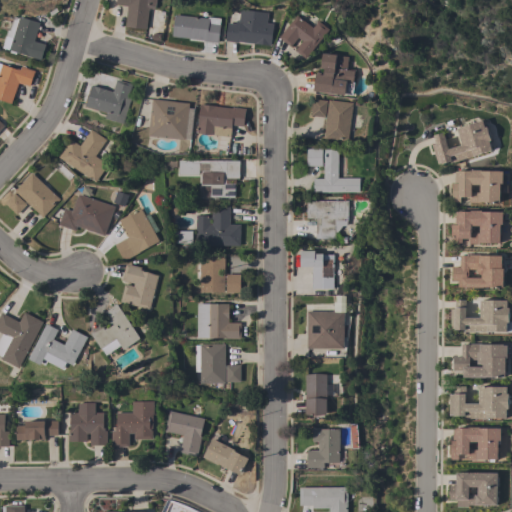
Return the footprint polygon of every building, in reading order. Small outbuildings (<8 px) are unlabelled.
[(155,0),(155,7),(154,7),(153,9),(148,9),(146,29),(125,27),(127,6),(116,5),(116,0),(155,0)] [(238,24),(240,9),(267,13),(266,23),(273,24),(272,31),(276,32),(275,38),(271,37),(270,45),(238,42),(238,43),(225,41),(227,23),(238,24)] [(204,41),(204,40),(171,36),(174,15),(207,19),(207,17),(220,18),(219,25),(220,25),(218,42),(204,41)] [(312,28),(317,21),(327,29),(304,59),(294,50),(301,41),(297,38),(290,47),(278,38),(295,15),(312,28)] [(34,41),(45,44),(40,60),(26,56),(26,55),(16,52),(15,54),(9,53),(10,50),(2,48),(7,30),(8,30),(12,17),(17,18),(18,17),(39,23),(34,41)] [(336,55),(335,56),(347,57),(346,70),(354,70),(352,82),(353,82),(352,95),(344,94),(344,95),(313,91),(315,74),(322,75),(323,69),(320,68),(321,53),(336,55)] [(11,104),(0,99),(0,64),(16,69),(16,68),(19,69),(20,66),(34,71),(29,87),(18,83),(11,104)] [(91,85),(112,92),(115,80),(131,84),(126,98),(129,99),(122,124),(104,119),(106,113),(84,106),(91,85)] [(189,103),(184,140),(148,136),(152,99),(189,103)] [(324,117),(310,115),(312,99),(326,101),(324,117)] [(352,103),(347,141),(323,139),(327,100),(352,103)] [(245,109),(243,126),(231,125),(231,128),(232,129),(231,136),(229,136),(229,137),(213,135),(196,133),(199,107),(203,107),(203,105),(232,108),(232,107),(245,109)] [(481,120),(484,127),(485,127),(490,140),(488,141),(491,150),(451,163),(450,161),(441,164),(440,163),(437,164),(431,145),(435,144),(432,136),(442,132),(448,149),(461,145),(456,128),(481,120)] [(58,157),(70,140),(79,146),(90,129),(105,140),(94,156),(107,165),(95,182),(58,157)] [(305,149),(321,149),(321,152),(323,152),(323,149),(337,149),(337,153),(345,153),(345,178),(359,178),(359,192),(312,192),(312,179),(323,179),(323,163),(321,163),(321,166),(305,166),(305,149)] [(239,178),(225,178),(225,184),(235,184),(234,197),(210,197),(210,186),(200,186),(201,171),(198,171),(198,174),(178,174),(178,160),(239,161),(239,178)] [(470,171),(470,170),(480,170),(480,171),(501,171),(501,184),(499,184),(499,202),(478,202),(478,203),(468,203),(469,197),(460,197),(460,203),(452,202),(452,183),(455,183),(455,172),(457,172),(457,171),(470,171)] [(13,191),(30,173),(58,200),(42,217),(13,191)] [(25,204),(16,215),(4,203),(13,193),(25,204)] [(104,236),(76,226),(75,231),(58,225),(63,208),(71,211),(76,197),(77,197),(78,194),(114,206),(104,236)] [(347,201),(347,221),(350,221),(350,233),(344,233),(344,226),(342,226),(334,235),(334,239),(315,239),(315,218),(305,218),(305,201),(347,201)] [(240,245),(195,246),(195,216),(209,215),(209,224),(210,224),(210,207),(220,207),(220,205),(229,205),(229,225),(240,224),(240,245)] [(143,216),(148,213),(157,231),(153,233),(158,241),(136,253),(136,252),(135,253),(135,254),(123,261),(114,245),(126,238),(128,240),(129,240),(118,220),(139,208),(143,216)] [(502,224),(499,224),(499,242),(478,242),(478,244),(469,244),(469,238),(461,238),(461,243),(452,243),(452,236),(450,236),(450,224),(457,224),(455,224),(455,213),(457,213),(457,211),(470,211),(470,210),(481,210),(481,212),(502,212),(502,224)] [(333,289),(312,289),(312,267),(300,267),(299,251),(314,250),(314,254),(322,254),(322,255),(333,255),(333,289)] [(200,292),(200,281),(195,281),(195,264),(199,264),(199,254),(224,254),(224,292),(200,292)] [(501,268),(502,268),(502,287),(482,287),(458,287),(458,281),(452,281),(452,267),(459,267),(459,255),(467,255),(479,255),(501,256),(501,268)] [(140,267),(140,270),(143,270),(142,272),(157,275),(149,309),(119,302),(124,284),(126,284),(127,282),(121,280),(125,263),(140,267)] [(240,274),(239,292),(225,292),(225,274),(240,274)] [(506,300),(506,308),(508,308),(508,313),(509,313),(509,317),(508,317),(508,322),(506,322),(506,332),(464,332),(464,330),(454,330),(454,328),(450,328),(450,309),(454,309),(454,300),(465,300),(465,318),(479,318),(479,300),(506,300)] [(228,303),(228,322),(240,322),(240,339),(225,339),(225,338),(196,338),(196,303),(228,303)] [(141,340),(122,353),(118,347),(106,355),(101,349),(101,350),(89,333),(90,332),(87,322),(98,315),(101,326),(107,321),(102,314),(116,304),(141,340)] [(343,311),(343,348),(306,349),(306,311),(333,311),(343,311)] [(18,368),(0,358),(0,337),(2,334),(0,333),(0,314),(1,313),(18,322),(23,312),(42,322),(18,368)] [(73,365),(66,362),(63,369),(43,359),(39,365),(27,359),(45,324),(57,330),(53,339),(64,345),(71,329),(87,337),(73,365)] [(225,383),(200,384),(199,372),(195,372),(194,345),(199,345),(224,344),(225,383)] [(469,344),(480,344),(480,345),(503,345),(503,346),(506,346),(506,358),(505,358),(504,377),(483,377),(483,378),(462,377),(463,371),(453,371),(453,356),(460,356),(461,344),(469,344)] [(240,383),(225,383),(225,365),(240,365),(240,383)] [(326,374),(326,415),(305,415),(305,375),(326,374)] [(506,387),(506,394),(507,394),(507,399),(508,399),(508,404),(507,404),(507,409),(506,409),(506,418),(487,418),(487,419),(463,419),(463,416),(453,416),(453,415),(449,415),(449,395),(453,395),(453,386),(465,386),(465,403),(478,403),(478,386),(506,387)] [(131,413),(131,401),(153,401),(153,415),(151,415),(151,439),(133,439),(133,433),(128,433),(128,447),(111,447),(111,431),(114,431),(114,427),(115,427),(115,413),(131,413)] [(77,413),(77,403),(94,403),(94,413),(102,413),(102,428),(104,428),(104,431),(106,431),(106,445),(89,446),(89,434),(86,434),(86,442),(68,442),(68,430),(69,430),(69,413),(77,413)] [(203,419),(199,438),(200,438),(196,457),(178,452),(182,435),(163,431),(168,411),(203,419)] [(0,414),(3,414),(3,431),(8,431),(8,446),(0,446),(0,414)] [(57,421),(57,436),(44,436),(44,440),(16,440),(15,426),(24,426),(24,421),(57,421)] [(468,428),(468,427),(478,427),(478,428),(496,428),(499,428),(499,441),(497,441),(497,459),(476,459),(476,460),(466,460),(466,454),(457,454),(457,460),(449,460),(449,440),(453,440),(453,429),(455,429),(455,428),(468,428)] [(339,462),(323,462),(323,468),(306,468),(306,450),(318,450),(318,441),(312,441),(312,429),(339,429),(339,462)] [(212,439),(215,434),(234,443),(231,449),(234,450),(233,451),(247,458),(239,475),(234,473),(233,474),(227,471),(228,469),(217,464),(217,465),(202,457),(211,438),(212,439)] [(496,473),(496,478),(497,478),(497,482),(496,482),(496,497),(497,497),(497,501),(496,501),(496,505),(467,505),(467,507),(456,507),(456,500),(448,500),(448,495),(447,494),(447,491),(449,490),(449,485),(455,486),(455,473),(496,473)] [(346,487),(346,511),(328,511),(328,508),(312,508),(312,505),(298,505),(298,487),(346,487)]
